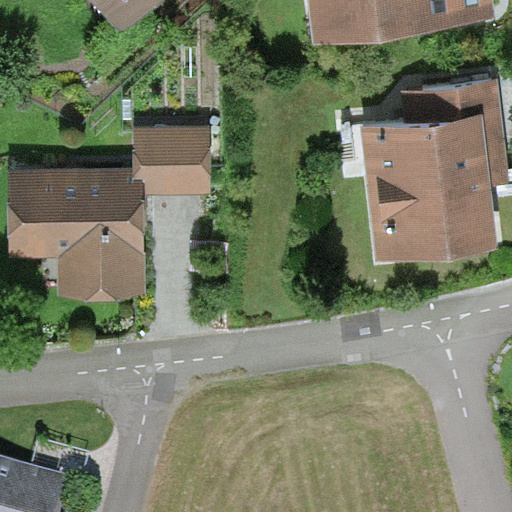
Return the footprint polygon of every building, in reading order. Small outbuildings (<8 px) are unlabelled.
[(158,0),(93,0),(124,32),(158,0)] [(311,0),(315,38),(493,23),(491,0),(311,0)] [(381,263),(501,246),(492,182),(511,178),(511,166),(499,78),(404,92),(407,114),(361,120),(381,263)] [(208,187),(206,124),(131,127),(132,162),(8,166),(10,250),(58,249),(59,288),(137,286),(135,239),(155,238),(153,188),(208,187)] [(55,511),(65,479),(0,460),(0,511),(55,511)]
